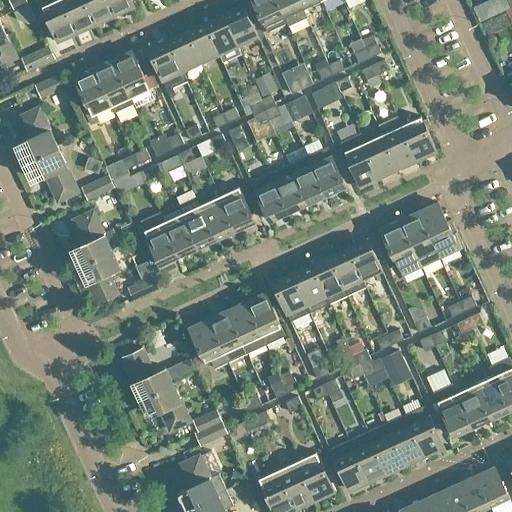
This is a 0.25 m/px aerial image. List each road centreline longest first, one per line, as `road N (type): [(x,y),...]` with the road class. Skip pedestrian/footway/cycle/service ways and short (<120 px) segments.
road 1 (residential): [(20,357),(79,332),(0,166)]
road 2 (residential): [(389,0),(459,153),(452,181)]
road 3 (residential): [(113,511),(48,371),(20,357)]
road 4 (residential): [(501,158),(505,127),(447,0)]
road 5 (residential): [(452,181),(511,310)]
